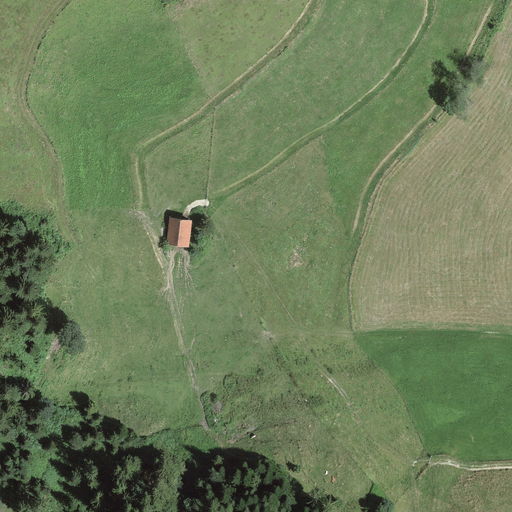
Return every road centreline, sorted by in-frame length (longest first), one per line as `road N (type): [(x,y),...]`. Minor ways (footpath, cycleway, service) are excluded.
road 1 (track): [(222,443),(197,390),(169,274),(147,225),(141,165),(150,144),(200,117),(288,41),(315,0)]
road 2 (track): [(197,390),(265,335),(295,332),(367,436),(402,459),(511,464)]
road 3 (track): [(153,237),(168,206),(258,176),(382,84),(425,29),(430,0)]
road 4 (track): [(75,244),(62,219),(50,148),(22,92),(44,25),(65,0)]
